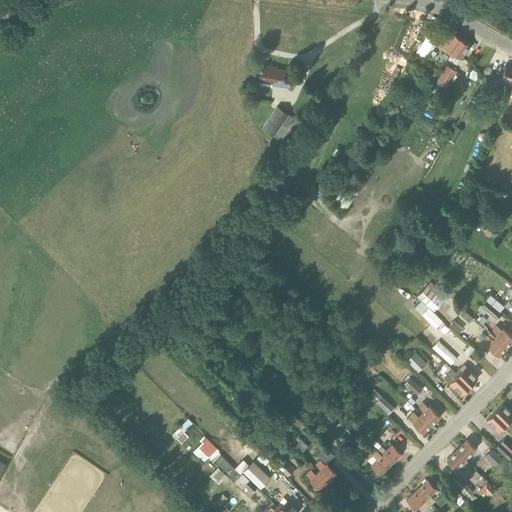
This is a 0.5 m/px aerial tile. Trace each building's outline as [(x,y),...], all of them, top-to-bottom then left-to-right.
[(441,46),(446,50),(445,52),(449,55),(460,39),(451,32),(441,46)] [(414,55),(425,63),(436,46),(425,39),(414,55)] [(460,39),(449,55),(450,56),(449,59),(456,65),(469,46),(460,39)] [(260,65),(258,81),(273,83),(273,85),(288,88),(290,77),(284,76),(285,71),(272,69),(272,67),(260,65)] [(457,71),(446,65),(437,83),(448,89),(457,71)] [(511,81),(511,68),(505,66),(501,78),(511,81)] [(275,136),(288,115),(289,114),(277,106),(262,127),(274,136),(275,136)] [(295,120),(288,115),(275,136),(281,140),(295,120)] [(455,143),(462,131),(455,127),(448,139),(455,143)] [(421,301),(414,308),(421,315),(428,308),(421,301)] [(481,305),(487,310),(497,319),(501,314),(486,301),(481,305)] [(428,308),(421,315),(431,324),(438,317),(428,308)] [(511,340),(511,336),(503,328),(502,330),(497,326),(493,330),(498,334),(495,337),(506,347),(511,340)] [(506,347),(495,337),(493,340),(488,336),(484,340),(489,344),(487,346),(498,356),(506,347)] [(438,340),(432,347),(451,364),(457,358),(438,340)] [(433,351),(426,344),(422,348),(429,355),(433,351)] [(416,352),(407,360),(418,372),(427,363),(416,352)] [(478,378),(466,367),(467,366),(463,365),(455,372),(469,387),(478,378)] [(444,378),(450,383),(461,395),(469,387),(455,372),(452,369),(444,378)] [(405,383),(417,394),(422,388),(410,377),(405,383)] [(372,398),(376,402),(388,413),(394,407),(382,396),(377,392),(372,398)] [(424,411),(421,414),(432,424),(440,416),(430,406),(428,407),(423,402),(419,407),(424,411)] [(495,412),(511,428),(511,412),(503,404),(495,412)] [(254,411),(248,419),(255,426),(263,419),(254,411)] [(432,424),(421,414),(419,416),(414,412),(410,416),(414,421),(413,423),(423,433),(432,424)] [(511,431),(511,428),(495,412),(487,420),(498,432),(500,431),(502,433),(505,429),(510,434),(511,431)] [(177,439),(184,432),(193,423),(188,418),(171,435),(176,440),(177,439)] [(356,432),(349,425),(343,419),(338,424),(344,430),(338,437),(348,446),(354,440),(352,437),(356,432)] [(233,480),(241,474),(204,435),(200,440),(203,442),(199,446),(233,480)] [(298,435),(291,443),(302,454),(310,446),(298,435)] [(511,444),(505,438),(497,447),(511,461),(511,444)] [(457,450),(466,459),(476,448),(468,440),(457,450)] [(263,450),(272,458),(274,457),(276,458),(280,454),(269,444),(263,450)] [(382,455),(391,465),(402,454),(392,445),(382,455)] [(502,459),(491,449),(484,457),(494,467),(502,459)] [(466,459),(457,450),(447,460),(456,469),(457,468),(460,471),(469,462),(465,459),(466,459)] [(391,465),(382,455),(377,451),(372,455),(377,460),(371,466),(381,475),(391,465)] [(266,457),(267,456),(263,452),(257,457),(262,462),(266,457)] [(297,453),(291,459),(298,466),(304,460),(297,453)] [(254,460),(243,471),(261,488),(272,478),(254,460)] [(321,469),(318,472),(329,482),(337,473),(327,463),(325,465),(320,460),(316,464),(321,469)] [(320,491),(329,482),(318,472),(316,474),(311,470),(307,474),(311,479),(310,480),(320,491)] [(241,473),(241,474),(233,480),(232,481),(241,489),(245,485),(249,481),(241,473)] [(451,480),(460,490),(468,497),(471,494),(470,493),(473,491),(466,484),(466,483),(457,474),(451,480)] [(249,481),(245,485),(251,491),(256,487),(250,480),(249,481)] [(435,501),(430,496),(437,490),(427,480),(417,490),(432,504),(435,501)] [(486,490),(490,494),(494,490),(487,482),(478,491),(482,494),(486,490)] [(432,504),(417,490),(407,501),(416,510),(424,503),(429,507),(432,504)] [(450,496),(459,505),(465,499),(457,491),(450,496)] [(215,502),(220,506),(227,498),(222,494),(215,502)] [(282,505),(281,503),(277,507),(282,511),(298,511),(287,500),(282,505)]
